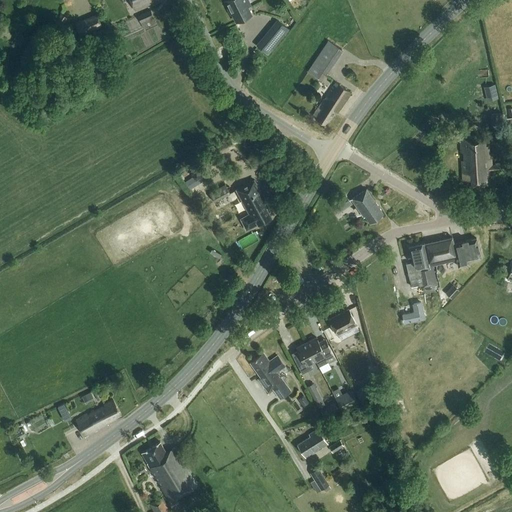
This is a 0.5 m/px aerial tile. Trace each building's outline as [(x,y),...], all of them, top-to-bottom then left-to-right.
[(131,0),(136,10),(156,0),(131,0)] [(233,14),(237,22),(251,14),(247,6),(250,5),(247,0),(227,0),(225,1),(231,14),(233,14)] [(138,15),(143,28),(156,23),(151,10),(138,15)] [(61,12),(54,22),(61,27),(68,18),(61,12)] [(97,14),(76,24),(81,35),(102,26),(97,14)] [(288,28),(279,21),(269,31),(279,39),(288,28)] [(328,40),(307,71),(322,81),(343,50),(328,40)] [(338,113),(352,92),(336,82),(313,116),(327,125),(336,112),(338,113)] [(484,87),(487,100),(498,98),(495,84),(484,87)] [(491,114),(492,127),(505,126),(504,113),(491,114)] [(490,183),(489,172),(491,172),(489,135),(459,137),(462,179),(471,179),(471,184),(490,183)] [(190,189),(202,181),(197,174),(185,181),(190,189)] [(271,217),(263,202),(266,201),(254,179),(237,189),(250,214),(241,219),(247,230),(259,223),(260,224),(271,217)] [(226,185),(209,193),(213,201),(230,192),(226,185)] [(366,189),(351,199),(364,216),(365,215),(370,222),(382,213),(382,211),(366,189)] [(345,194),(343,195),(331,203),(335,210),(338,214),(352,204),(345,194)] [(412,287),(420,285),(421,289),(424,289),(424,291),(434,289),(434,286),(438,286),(434,267),(431,267),(431,266),(457,260),(458,266),(469,263),(468,260),(481,257),(476,237),(454,242),(453,237),(409,247),(413,262),(407,263),(410,279),(411,279),(412,287)] [(453,285),(449,289),(455,294),(459,290),(453,285)] [(415,314),(402,316),(404,324),(425,320),(422,304),(414,306),(415,314)] [(338,334),(357,324),(349,309),(330,319),(338,334)] [(317,337),(307,342),(316,360),(319,366),(328,361),(329,362),(336,358),(330,348),(326,339),(320,343),(317,337)] [(297,347),(299,351),(292,354),(302,374),(309,370),(313,368),(311,363),(316,360),(307,342),(297,347)] [(271,391),(273,390),(279,399),(290,391),(276,372),(285,366),(277,355),(269,361),(263,353),(250,363),(261,378),(259,379),(268,393),(271,391)] [(324,404),(318,392),(314,383),(308,386),(319,407),(324,404)] [(369,383),(356,390),(363,403),(376,396),(369,383)] [(98,388),(93,391),(97,400),(103,398),(98,388)] [(340,397),(336,399),(341,409),(345,407),(346,409),(358,403),(353,394),(348,396),(341,399),(340,397)] [(309,403),(303,395),(298,399),(304,407),(309,403)] [(106,422),(121,414),(113,399),(75,419),(85,437),(108,425),(106,422)] [(67,420),(74,417),(69,402),(62,404),(67,420)] [(340,409),(337,403),(325,409),(328,415),(340,409)] [(46,415),(31,420),(35,433),(50,428),(46,415)] [(306,458),(328,444),(318,429),(309,435),(310,437),(298,445),(306,458)] [(340,440),(329,446),(333,452),(344,446),(340,440)] [(170,502),(197,485),(174,447),(166,452),(160,442),(142,453),(148,463),(147,464),(170,502)] [(137,468),(140,473),(146,470),(143,465),(137,468)] [(329,485),(318,468),(310,473),(317,484),(314,486),(317,492),(324,488),(328,485),(329,485)] [(169,511),(170,511),(162,497),(150,504),(154,511),(169,511)]
